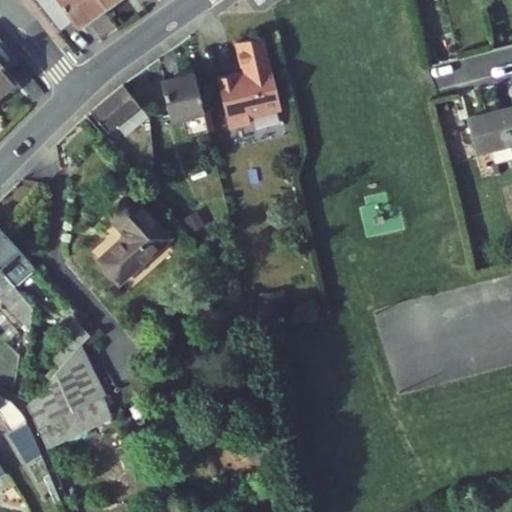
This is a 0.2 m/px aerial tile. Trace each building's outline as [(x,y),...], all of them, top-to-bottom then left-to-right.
[(81,38),(108,18),(94,0),(34,0),(63,38),(74,29),(81,38)] [(94,0),(108,18),(132,0),(94,0)] [(26,70),(0,37),(0,113),(25,93),(14,80),(26,70)] [(283,118),(264,45),(237,52),(245,82),(220,89),(233,138),(253,132),(251,127),(283,118)] [(207,120),(198,84),(165,92),(174,128),(207,120)] [(145,108),(132,91),(97,118),(111,137),(131,122),(140,133),(148,126),(145,108)] [(511,168),(511,145),(504,115),(470,125),(479,159),(486,157),(491,174),(511,168)] [(149,169),(134,152),(126,160),(140,176),(149,169)] [(170,243),(134,204),(113,221),(124,234),(130,245),(106,266),(122,285),(170,243)] [(31,266),(0,229),(0,275),(5,281),(19,269),(23,273),(31,266)] [(52,442),(104,422),(74,351),(34,398),(52,442)] [(23,412),(0,399),(0,413),(1,413),(18,443),(33,435),(23,412)]
